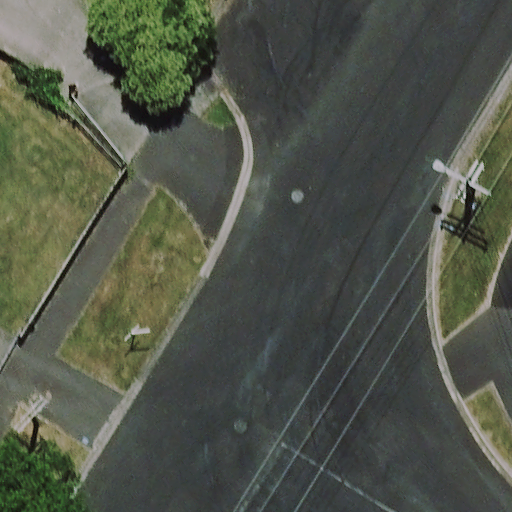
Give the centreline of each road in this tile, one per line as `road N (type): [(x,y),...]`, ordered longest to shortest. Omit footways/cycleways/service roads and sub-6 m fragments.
road 1 (residential): [(453,0),(207,401)]
road 2 (residential): [(385,511),(207,401)]
road 3 (residential): [(207,401),(141,511)]
